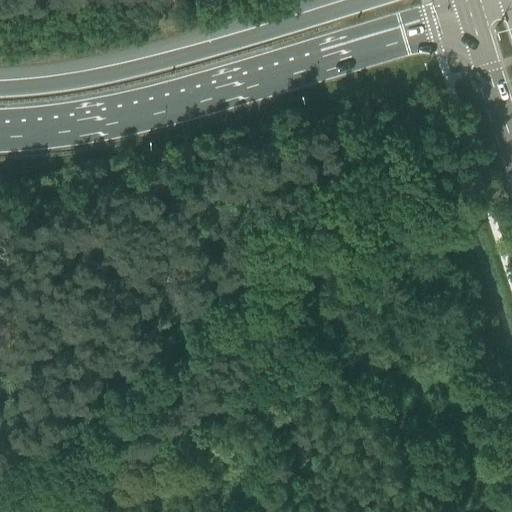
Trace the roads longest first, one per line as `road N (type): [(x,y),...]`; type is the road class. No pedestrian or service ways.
road 1 (motorway): [(0,115),(121,99),(465,0)]
road 2 (motorway): [(370,0),(150,64),(0,89)]
road 3 (secondary): [(465,0),(511,152)]
